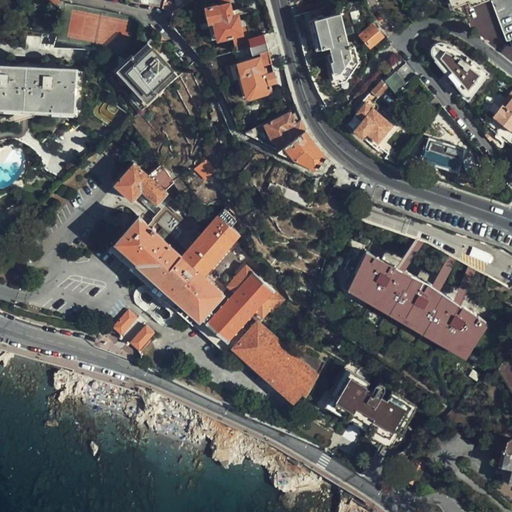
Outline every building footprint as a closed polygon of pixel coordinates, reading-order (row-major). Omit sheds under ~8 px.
[(164,0),(164,6),(164,7),(174,10),(175,0),(164,0)] [(252,46),(267,41),(266,33),(251,37),(247,20),(241,22),(239,14),(235,16),(232,2),(231,2),(230,0),(220,0),(221,3),(207,8),(215,38),(219,38),(220,40),(233,37),(238,50),(252,46)] [(468,12),(463,0),(477,0),(478,0),(491,0),(507,40),(511,39),(511,42),(511,5),(510,0),(446,0),(448,4),(467,12),(468,12)] [(348,37),(356,35),(355,32),(348,33),(342,11),(309,20),(316,49),(330,45),(333,59),(331,59),(334,73),(337,72),(340,83),(346,81),(360,63),(357,51),(364,50),(359,39),(350,42),(348,37)] [(385,38),(373,24),(367,30),(368,31),(364,36),(371,45),(378,39),(381,42),(385,38)] [(59,34),(44,30),(43,35),(48,36),(48,38),(49,39),(50,41),(51,42),(53,43),(55,43),(56,44),(59,44),(59,41),(58,41),(59,34)] [(273,63),(267,41),(252,46),(254,54),(263,51),(262,56),(238,62),(237,66),(228,69),(231,81),(240,79),(242,87),(245,86),(247,95),(251,97),(272,91),(272,84),(278,82),(276,72),(268,74),(266,68),(265,68),(265,65),(273,63)] [(178,74),(150,42),(135,56),(134,54),(132,56),(133,57),(121,68),(131,79),(129,81),(138,91),(140,89),(150,100),(178,74)] [(446,81),(458,95),(463,90),(470,94),(490,70),(467,53),(454,46),(447,43),(446,42),(440,42),(434,45),(432,48),(432,50),(432,53),(433,57),(441,69),(447,75),(449,77),(446,81)] [(390,85),(397,92),(417,73),(407,61),(397,70),(396,68),(389,75),(385,80),(390,85)] [(85,69),(56,67),(44,66),(8,65),(0,64),(0,108),(13,109),(35,111),(83,113),(85,69)] [(380,96),(390,85),(385,80),(389,75),(387,73),(373,90),(380,96)] [(511,89),(502,102),(505,105),(511,96),(511,89)] [(375,101),(380,96),(373,90),(364,100),(366,102),(358,112),(365,118),(355,130),(364,137),(367,133),(378,142),(393,123),(377,110),(378,108),(378,104),(375,101)] [(511,96),(505,105),(502,102),(494,113),(511,127),(511,96)] [(35,115),(35,111),(13,109),(12,115),(14,120),(35,115)] [(304,125),(302,120),(297,124),(291,112),(262,129),(273,143),(276,141),(283,149),(307,129),(304,125)] [(307,129),(283,149),(279,151),(316,170),(324,168),(331,158),(317,144),(307,129)] [(458,150),(460,146),(421,134),(414,154),(433,160),(432,163),(458,171),(460,167),(457,166),(462,152),(458,150)] [(128,156),(113,143),(104,153),(119,166),(128,156)] [(133,200),(137,196),(142,190),(158,204),(168,192),(166,191),(173,182),(163,164),(149,176),(135,163),(116,185),(133,200)] [(307,185),(308,181),(307,178),(304,175),(301,173),(297,173),(294,174),(291,177),(290,181),(291,185),(293,188),(296,190),(300,191),(304,189),(307,186),(307,185)] [(491,183),(489,182),(490,181),(487,179),(487,180),(481,177),(477,183),(482,186),(482,187),(485,189),(486,187),(488,188),(491,183)] [(142,190),(137,196),(157,214),(172,198),(174,196),(168,192),(158,204),(142,190)] [(15,203),(26,216),(39,204),(27,192),(15,203)] [(172,198),(157,214),(148,224),(136,214),(125,226),(128,229),(116,243),(112,239),(109,243),(113,246),(109,250),(132,270),(131,271),(153,290),(149,295),(169,311),(172,307),(193,326),(194,325),(225,352),(236,339),(232,335),(235,332),(236,333),(238,330),(236,330),(241,325),(242,326),(245,323),(243,322),(248,317),(249,318),(251,316),(249,315),(252,312),(258,316),(260,313),(264,317),(270,309),(274,312),(285,299),(273,287),(275,285),(260,271),(258,274),(249,265),(251,263),(238,252),(225,267),(235,277),(224,290),(205,273),(240,234),(232,226),(237,220),(224,209),(212,222),(202,234),(198,231),(202,226),(191,217),(188,221),(178,212),(181,207),(172,198)] [(396,265),(404,269),(423,242),(415,239),(396,265)] [(491,253),(473,245),(470,252),(487,261),(491,253)] [(461,301),(454,297),(438,288),(431,284),(430,283),(404,269),(396,265),(367,249),(348,286),(399,313),(416,323),(426,328),(466,355),(490,320),(466,304),(461,301)] [(431,284),(438,288),(457,258),(449,254),(431,284)] [(470,265),(454,297),(461,301),(477,269),(470,265)] [(122,335),(137,318),(128,311),(114,327),(122,335)] [(103,326),(97,319),(91,324),(97,330),(103,326)] [(302,392),(305,395),(318,374),(295,353),(258,321),(234,348),(295,402),(302,392)] [(140,350),(145,344),(154,333),(147,326),(133,340),(131,343),(140,350)] [(317,358),(298,349),(295,353),(318,374),(323,365),(317,358)] [(388,394),(385,400),(383,405),(375,401),(379,396),(381,390),(381,387),(379,385),(378,385),(376,385),(373,385),(370,392),(367,397),(361,393),(364,388),(365,386),(343,373),(333,392),(336,395),(331,406),(347,415),(348,413),(370,425),(368,430),(388,440),(396,423),(400,425),(411,406),(388,394)] [(370,392),(364,388),(361,393),(367,397),(370,392)] [(383,405),(385,400),(379,396),(375,401),(383,405)] [(511,451),(508,451),(504,450),(500,465),(505,466),(511,467),(511,482),(511,451)] [(424,472),(424,471),(427,465),(417,458),(413,464),(409,462),(406,468),(404,467),(399,476),(407,480),(406,481),(415,487),(424,472)] [(511,467),(505,466),(503,478),(511,480),(511,467)]
